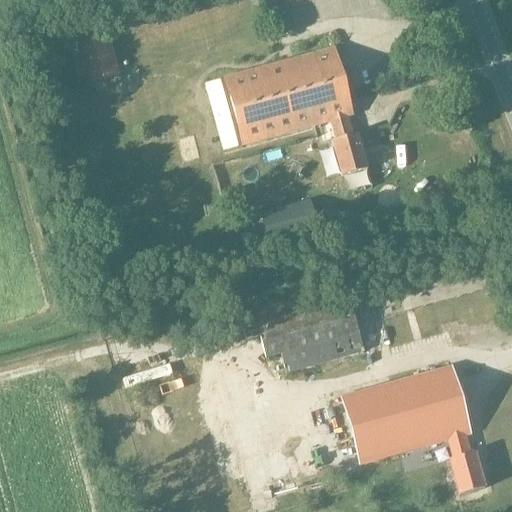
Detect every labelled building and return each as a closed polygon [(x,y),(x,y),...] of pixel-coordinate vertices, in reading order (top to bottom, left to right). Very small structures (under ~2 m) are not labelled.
[(66,40),(79,88),(109,80),(118,77),(115,66),(105,30),(66,40)] [(246,73),(222,80),(241,147),(312,127),(328,123),(334,142),(352,137),(347,118),(350,117),(346,100),(345,97),(344,93),(333,54),(332,50),(291,61),(287,62),(246,73)] [(222,80),(203,86),(205,93),(221,153),(241,147),(222,80)] [(352,137),(334,142),(330,143),(340,178),(365,171),(356,136),(352,137)] [(310,204),(259,218),(267,250),(318,237),(310,204)] [(462,264),(474,260),(471,250),(459,254),(462,264)] [(284,375),(362,353),(342,283),(250,309),(264,361),(279,357),(284,375)] [(187,374),(198,421),(239,411),(228,365),(187,374)] [(449,369),(339,399),(346,421),(323,428),(330,450),(352,444),(358,466),(446,442),(451,461),(469,456),(464,437),(468,436),(449,369)] [(242,432),(227,434),(228,447),(244,445),(242,432)] [(473,455),(469,456),(451,461),(447,462),(457,497),(482,490),(473,455)]
